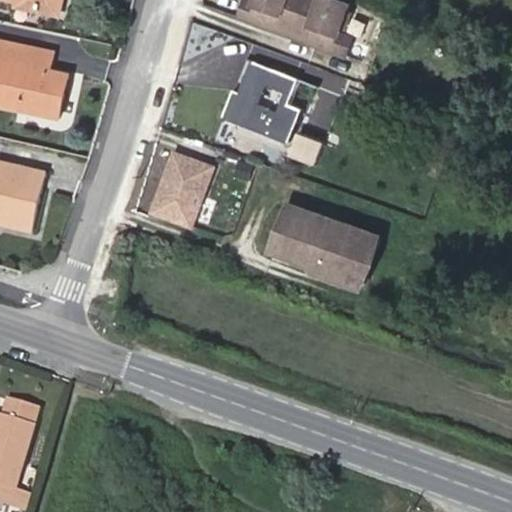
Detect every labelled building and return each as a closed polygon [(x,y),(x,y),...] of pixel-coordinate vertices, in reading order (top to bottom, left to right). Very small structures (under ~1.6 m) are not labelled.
[(54,0),(3,0),(17,3),(16,8),(51,15),(54,0)] [(60,17),(63,0),(54,0),(51,15),(60,17)] [(248,0),(242,17),(273,28),(280,24),(296,29),(305,0),(259,0),(258,3),(248,0)] [(324,0),(305,0),(296,29),(311,34),(313,42),(348,55),(354,38),(341,33),(350,10),(324,0)] [(70,75),(52,72),(27,66),(31,48),(0,41),(0,105),(61,118),(70,75)] [(27,66),(52,72),(55,53),(31,48),(27,66)] [(293,103),(302,79),(259,63),(246,93),(238,91),(229,117),(294,142),(307,109),(293,103)] [(199,226),(219,169),(182,155),(161,213),(199,226)] [(0,223),(34,231),(47,174),(0,164),(0,223)] [(364,231),(282,202),(265,249),(304,263),(307,269),(346,283),(351,269),(348,263),(353,248),(359,245),(364,231)] [(17,491),(18,488),(42,405),(11,396),(6,413),(0,411),(0,501),(28,510),(32,495),(17,491)]
